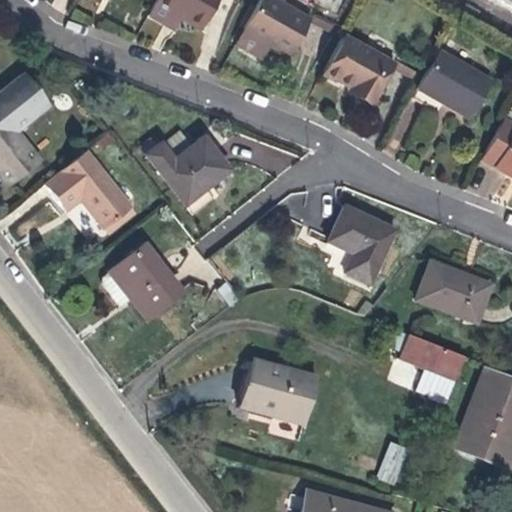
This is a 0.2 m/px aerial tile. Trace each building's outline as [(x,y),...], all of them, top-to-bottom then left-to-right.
[(196,38),(217,2),(214,0),(155,0),(150,11),(143,23),(160,32),(161,29),(171,35),(176,26),(196,38)] [(289,58),(310,20),(310,19),(274,0),(259,0),(242,32),(265,45),(289,58)] [(511,0),(493,0),(511,10),(511,0)] [(338,28),(313,14),(310,19),(310,20),(335,34),(338,28)] [(161,29),(160,32),(164,35),(169,38),(171,35),(161,29)] [(265,45),(242,32),(240,36),(252,43),(263,49),(265,45)] [(412,78),(416,72),(347,36),(326,76),(351,89),(378,103),(396,70),(412,78)] [(438,50),(411,97),(425,105),(429,107),(434,99),(470,119),(491,81),(438,50)] [(378,103),(351,89),(348,94),(362,102),(376,109),(378,103)] [(1,115),(0,115),(0,176),(7,185),(38,162),(1,115)] [(511,123),(503,118),(481,157),(497,167),(499,162),(511,169),(511,123)] [(143,157),(180,205),(205,184),(208,186),(227,171),(202,139),(171,163),(163,153),(158,146),(143,157)] [(83,151),(40,185),(61,212),(68,207),(76,201),(98,231),(126,208),(83,151)] [(511,169),(499,162),(497,167),(506,172),(511,174),(511,169)] [(393,232),(344,208),(332,231),(326,243),(351,255),(342,273),(367,284),(393,232)] [(140,247),(112,268),(124,283),(119,287),(144,319),(176,293),(159,272),(140,247)] [(464,277),(427,263),(413,302),(474,324),(488,285),(464,277)] [(107,272),(119,287),(124,283),(112,268),(107,272)] [(228,281),(217,287),(227,307),(238,301),(228,281)] [(388,350),(397,355),(405,336),(395,333),(388,350)] [(461,359),(405,336),(397,355),(395,360),(419,370),(433,376),(424,397),(423,400),(424,400),(441,407),(461,359)] [(236,407),(299,425),(311,379),(248,362),(243,382),(236,407)] [(410,391),(424,397),(433,376),(419,370),(410,391)] [(449,448),(459,452),(489,377),(480,374),(449,448)] [(459,452),(511,473),(511,445),(510,445),(511,440),(511,386),(489,377),(459,452)] [(371,479),(389,486),(403,451),(385,444),(371,479)] [(374,511),(301,493),(296,511),(374,511)]
